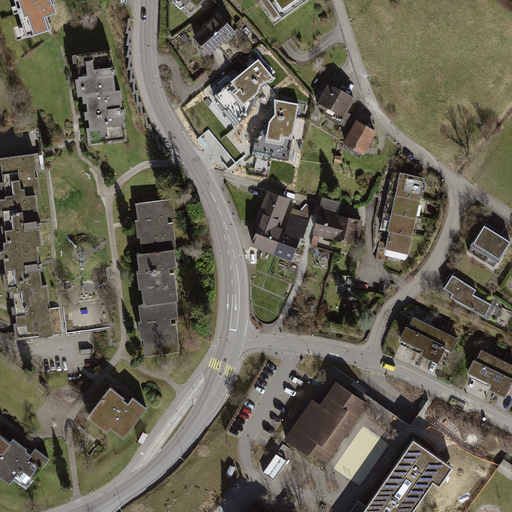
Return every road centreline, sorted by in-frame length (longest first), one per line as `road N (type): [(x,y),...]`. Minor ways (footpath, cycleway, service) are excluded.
road 1 (tertiary): [(231,340),(227,237),(154,93),(149,0)]
road 2 (residential): [(466,190),(376,115),(337,0)]
road 3 (tertiary): [(88,511),(188,433),(231,340)]
road 4 (residential): [(369,358),(380,329),(452,236),(466,190)]
road 5 (residential): [(511,426),(369,358)]
road 6 (residential): [(231,340),(369,358)]
